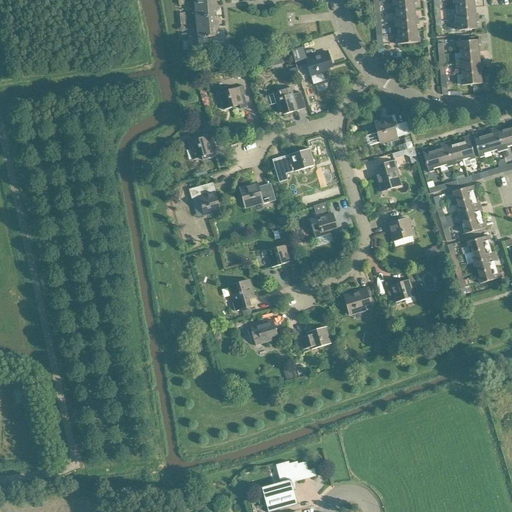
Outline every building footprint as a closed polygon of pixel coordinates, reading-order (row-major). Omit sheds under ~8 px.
[(193,0),(194,8),(216,6),(216,0),(212,1),(212,0),(193,0)] [(397,12),(414,10),(414,4),(416,4),(416,0),(408,0),(393,1),(394,6),(396,6),(397,12)] [(457,9),(474,8),(474,1),(477,1),(476,0),(453,0),(454,4),(456,3),(457,9)] [(195,18),(214,17),(213,12),(217,12),(216,6),(194,8),(195,18)] [(456,20),(478,18),(478,14),(475,14),(474,8),(457,9),(457,15),(455,15),(456,20)] [(396,23),(418,21),(418,16),(415,17),(414,10),(397,12),(397,18),(395,18),(396,23)] [(196,29),(218,26),(218,21),(214,21),(214,17),(195,18),(196,29)] [(478,18),(456,20),(456,25),(458,25),(459,31),(476,29),(476,23),(478,23),(478,18)] [(398,33),(416,32),(416,25),(418,25),(418,21),(396,23),(396,28),(398,28),(398,33)] [(218,26),(196,29),(198,45),(208,44),(207,38),(216,37),(215,32),(219,32),(218,26)] [(416,32),(398,33),(399,39),(397,39),(397,45),(420,43),(420,38),(417,38),(416,32)] [(461,53),(478,52),(478,45),(481,45),(480,40),(458,42),(458,48),(460,47),(461,53)] [(303,47),(292,50),(295,62),(307,58),(303,47)] [(460,64),(482,62),(482,58),(479,58),(478,52),(461,53),(461,58),(459,59),(460,64)] [(328,53),(305,59),(313,85),(323,82),(321,75),(327,73),(326,69),(332,67),(328,53)] [(462,75),(480,73),(480,67),(482,67),(482,62),(460,64),(460,69),(462,68),(462,75)] [(232,72),(234,79),(245,76),(243,69),(232,72)] [(480,73),(462,75),(463,80),(461,81),(461,86),(484,84),(484,79),(481,80),(480,73)] [(247,107),(244,98),(244,95),(240,96),(238,88),(219,94),(223,110),(232,108),(232,106),(239,104),(240,109),(247,107)] [(305,109),(303,99),(301,93),(294,95),(291,88),(273,93),(278,110),(284,108),(286,115),(305,109)] [(406,122),(397,125),(394,115),(386,118),(387,120),(374,123),(380,143),(397,138),(409,134),(406,122)] [(511,145),(511,142),(508,129),(502,131),(501,127),(496,129),(502,151),(508,150),(507,147),(511,145)] [(497,153),(502,151),(496,129),(491,130),(492,134),(485,136),(490,152),(496,150),(497,153)] [(490,152),(485,136),(479,138),(478,134),(472,136),(473,139),(471,140),(477,159),(484,156),(484,154),(490,152)] [(208,137),(198,139),(188,142),(193,160),(201,157),(202,160),(216,157),(214,149),(212,149),(208,137)] [(477,159),(471,140),(469,140),(469,137),(463,138),(464,142),(458,144),(462,160),(463,160),(465,166),(476,163),(475,159),(477,159)] [(462,160),(458,144),(451,146),(450,142),(445,144),(452,166),(457,165),(456,162),(462,160)] [(447,168),(452,166),(445,144),(440,145),(441,149),(435,151),(440,167),(446,165),(447,168)] [(414,148),(404,151),(405,155),(409,158),(411,165),(418,163),(414,148)] [(294,172),(304,169),(314,166),(309,149),(272,160),(279,183),(288,180),(285,170),(293,168),(294,172)] [(440,167),(435,151),(428,153),(427,149),(422,151),(423,153),(419,154),(418,153),(418,154),(424,174),(434,171),(433,169),(440,167)] [(381,192),(400,186),(395,169),(397,169),(395,161),(382,165),(384,172),(382,173),(382,175),(376,176),(381,192)] [(508,171),(507,166),(506,166),(504,162),(499,163),(500,168),(495,169),(497,175),(508,171)] [(485,178),(497,175),(495,169),(483,173),(485,178)] [(469,183),(467,178),(464,179),(462,172),(455,175),(457,181),(456,181),(458,186),(469,183)] [(467,178),(469,183),(481,179),(479,174),(467,178)] [(446,190),(458,186),(456,181),(445,184),(446,190)] [(213,183),(203,186),(188,190),(191,200),(198,198),(203,217),(221,211),(213,183)] [(271,186),(258,189),(256,190),(255,184),(239,188),(245,208),(262,203),(262,205),(276,201),(271,186)] [(430,194),(446,190),(445,184),(428,189),(430,194)] [(457,202),(474,197),(473,191),(475,190),(474,186),(452,192),(454,197),(455,197),(457,202)] [(436,209),(441,207),(438,196),(433,198),(436,209)] [(458,213),(480,207),(479,203),(476,203),(474,197),(457,202),(459,208),(457,209),(458,213)] [(328,210),(326,201),(313,205),(316,213),(328,210)] [(421,212),(424,207),(419,204),(416,209),(421,212)] [(439,219),(444,217),(441,207),(436,209),(439,219)] [(463,223),(481,218),(479,212),(481,211),(480,207),(458,213),(460,218),(461,217),(463,223)] [(333,214),(323,217),(310,221),(313,229),(315,239),(332,234),(330,228),(337,226),(333,214)] [(279,226),(289,224),(287,216),(277,219),(279,226)] [(442,229),(447,228),(444,217),(439,219),(442,229)] [(398,218),(394,219),(385,222),(387,230),(389,229),(393,242),(412,236),(407,219),(399,222),(398,218)] [(481,218),(463,223),(465,229),(463,229),(465,234),(487,228),(485,223),(482,224),(481,218)] [(447,228),(442,229),(445,240),(451,238),(447,228)] [(472,252),(489,247),(487,241),(490,240),(489,236),(467,242),(469,247),(470,247),(472,252)] [(295,265),(293,255),(292,252),(288,254),(285,246),(267,251),(269,258),(272,268),(280,265),(280,264),(287,261),(289,267),(295,265)] [(451,259),(456,257),(453,246),(448,248),(451,259)] [(473,263),(495,257),(494,253),(491,253),(489,247),(472,252),(474,258),(472,259),(473,263)] [(437,248),(431,249),(433,257),(439,255),(437,248)] [(454,269),(459,267),(456,257),(451,259),(454,269)] [(478,273),(495,268),(494,262),(496,261),(495,257),(473,263),(475,268),(476,267),(478,273)] [(433,261),(437,271),(445,268),(442,258),(433,261)] [(457,279),(462,278),(459,267),(454,269),(457,279)] [(495,268),(478,273),(480,279),(478,279),(479,284),(501,278),(500,273),(497,274),(495,268)] [(462,278),(457,279),(460,290),(465,288),(462,278)] [(414,297),(412,289),(409,280),(400,283),(401,284),(393,287),(392,281),(385,284),(388,293),(389,296),(393,295),(395,303),(414,297)] [(248,281),(239,284),(229,286),(234,304),(232,305),(234,311),(247,308),(245,300),(248,300),(247,298),(253,296),(248,281)] [(344,297),(347,306),(349,315),(366,310),(366,311),(372,309),(371,304),(369,299),(366,289),(344,297)] [(273,321),(263,324),(250,328),(255,346),(272,341),(270,335),(277,333),(273,321)] [(331,344),(328,337),(326,327),(297,336),(301,348),(310,345),(311,350),(331,344)] [(380,342),(383,352),(391,350),(388,340),(380,342)] [(306,462),(298,464),(297,462),(289,464),(289,462),(276,465),(281,483),(261,488),(267,511),(271,511),(297,505),(293,487),(291,488),(290,485),(292,484),(291,481),(294,480),(294,482),(316,476),(314,469),(308,470),(306,462)] [(203,502),(195,504),(196,510),(204,508),(203,502)]
